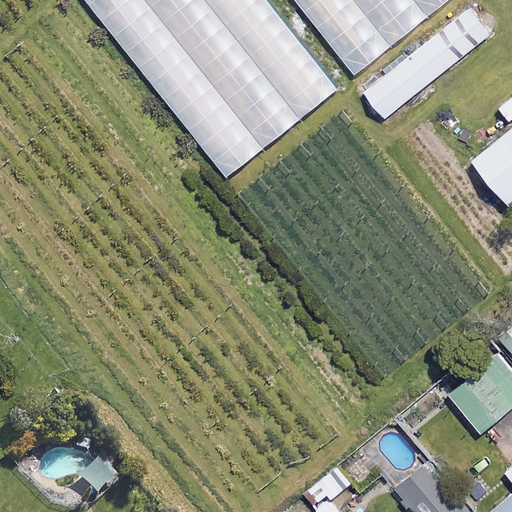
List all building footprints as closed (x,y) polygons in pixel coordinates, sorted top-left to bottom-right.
[(339,85),(269,0),(86,0),(210,149),(231,174),(339,85)] [(444,0),(292,0),(353,74),(444,0)] [(489,32),(466,5),(365,92),(387,119),(489,32)] [(511,127),(473,160),(508,202),(511,198),(511,127)] [(511,404),(511,369),(496,351),(448,392),(482,431),(511,404)] [(467,511),(424,461),(397,484),(421,511),(467,511)] [(511,511),(511,495),(491,511),(511,511)]
